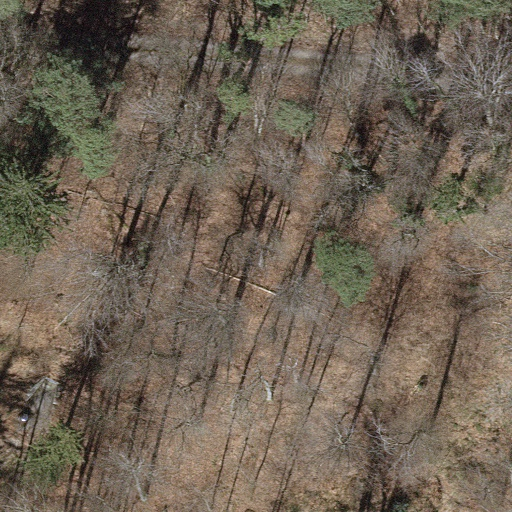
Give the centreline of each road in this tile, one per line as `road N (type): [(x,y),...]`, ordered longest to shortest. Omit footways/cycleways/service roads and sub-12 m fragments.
road 1 (track): [(0,16),(68,33),(511,77)]
road 2 (track): [(0,484),(75,369)]
